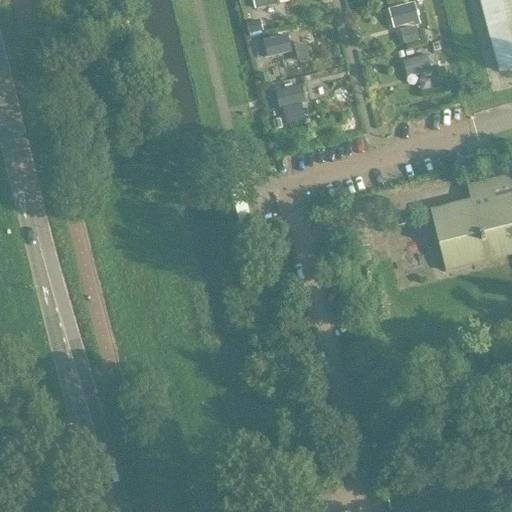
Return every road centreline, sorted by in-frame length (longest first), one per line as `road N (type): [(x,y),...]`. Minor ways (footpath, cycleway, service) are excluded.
road 1 (secondary): [(107,511),(0,89)]
road 2 (unclassified): [(287,184),(371,495),(325,511)]
